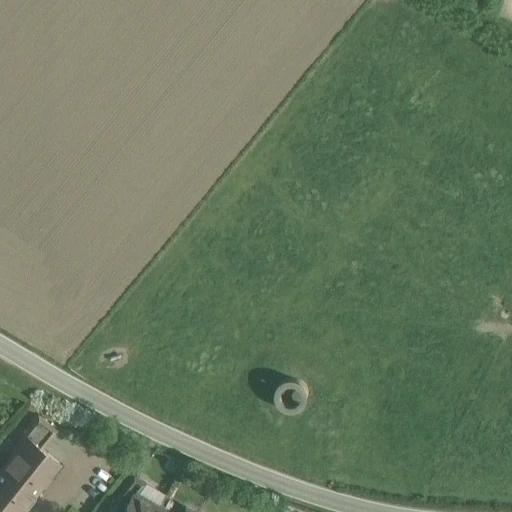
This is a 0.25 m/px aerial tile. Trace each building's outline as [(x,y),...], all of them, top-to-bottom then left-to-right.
[(277,387),(275,395),(278,402),(282,407),(289,410),(297,409),(303,406),(307,400),(309,392),(306,385),(302,380),(295,377),(287,378),(281,381),(277,387)] [(38,415),(22,435),(26,438),(27,437),(41,448),(56,430),(38,415)] [(41,448),(27,437),(26,438),(1,470),(32,495),(58,462),(41,448)] [(18,511),(32,495),(1,470),(0,470),(0,504),(9,511),(18,511)] [(134,476),(117,498),(129,505),(136,493),(137,494),(145,483),(134,476)] [(129,505),(124,511),(154,511),(158,507),(137,494),(136,493),(129,505)]
